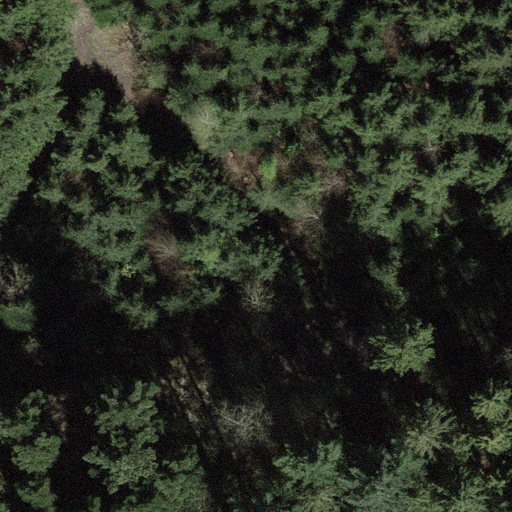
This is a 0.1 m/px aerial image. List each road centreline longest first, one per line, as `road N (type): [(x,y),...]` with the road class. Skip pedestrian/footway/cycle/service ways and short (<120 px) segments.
road 1 (track): [(71,0),(85,42),(385,374),(511,501)]
road 2 (track): [(85,42),(0,238)]
